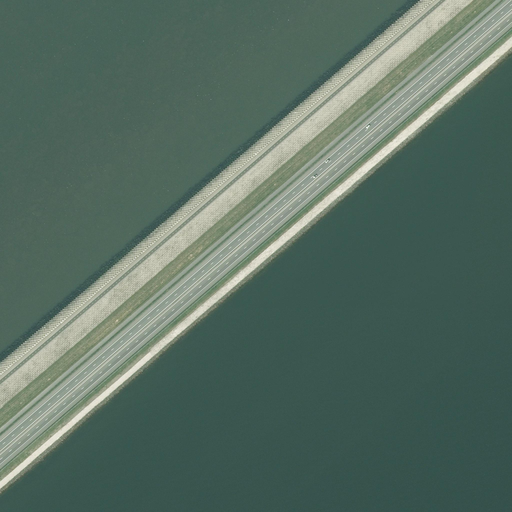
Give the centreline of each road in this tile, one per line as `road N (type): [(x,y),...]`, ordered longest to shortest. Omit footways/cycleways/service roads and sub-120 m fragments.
road 1 (motorway): [(511,3),(0,446)]
road 2 (motorway): [(0,461),(511,18)]
